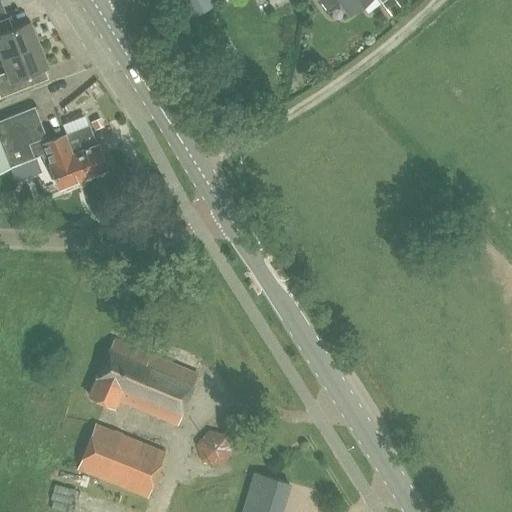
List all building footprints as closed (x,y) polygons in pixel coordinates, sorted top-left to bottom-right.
[(381,0),(382,0),(320,0),(329,11),(341,2),(350,14),(368,0),(381,0)] [(0,54),(1,58),(40,43),(31,20),(6,30),(2,19),(0,19),(0,54)] [(40,43),(1,58),(6,70),(0,72),(0,95),(1,98),(28,87),(23,76),(48,66),(40,43)] [(51,163),(61,188),(84,179),(67,134),(45,142),(43,138),(47,136),(34,105),(3,118),(21,163),(43,154),(47,165),(51,163)] [(0,118),(0,170),(21,163),(2,118),(0,118)] [(89,125),(67,134),(84,179),(94,175),(97,177),(103,175),(103,171),(108,169),(89,125)] [(178,423),(199,374),(113,338),(89,395),(115,406),(118,398),(178,423)] [(148,496),(166,451),(96,423),(78,467),(148,496)] [(238,451),(252,446),(245,427),(232,432),(238,451)] [(282,511),(292,483),(254,471),(240,511),(282,511)] [(60,487),(54,511),(59,511),(72,511),(77,491),(60,487)]
